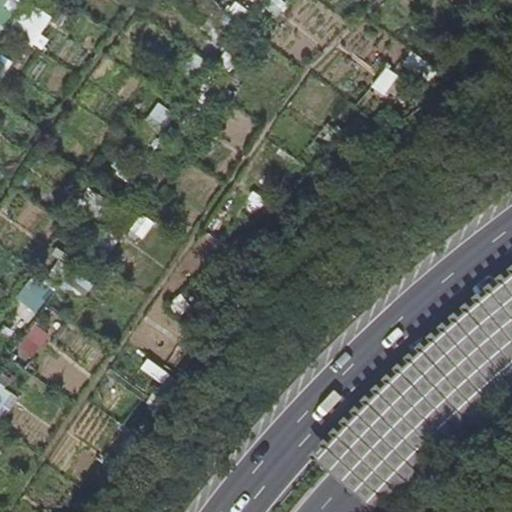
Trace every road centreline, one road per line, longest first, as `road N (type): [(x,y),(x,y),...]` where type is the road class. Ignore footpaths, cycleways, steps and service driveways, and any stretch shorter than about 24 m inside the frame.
road 1 (motorway): [(511,238),(414,318),(289,443),(236,511)]
road 2 (motorway): [(327,511),(511,335)]
